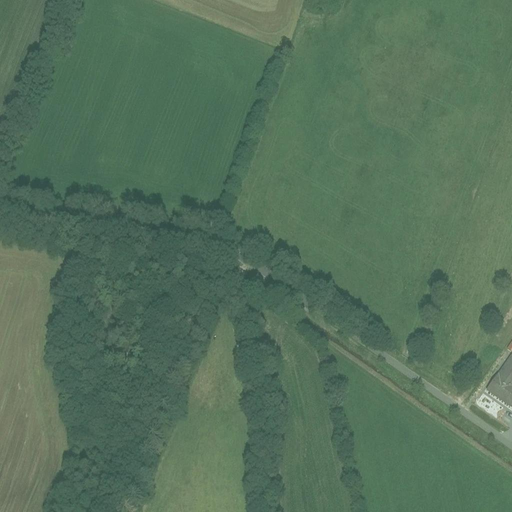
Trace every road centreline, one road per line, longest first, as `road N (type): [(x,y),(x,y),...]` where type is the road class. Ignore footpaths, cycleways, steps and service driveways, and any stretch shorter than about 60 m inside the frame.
road 1 (residential): [(511,451),(227,257),(0,212)]
road 2 (track): [(243,268),(237,299),(272,414),(264,511)]
